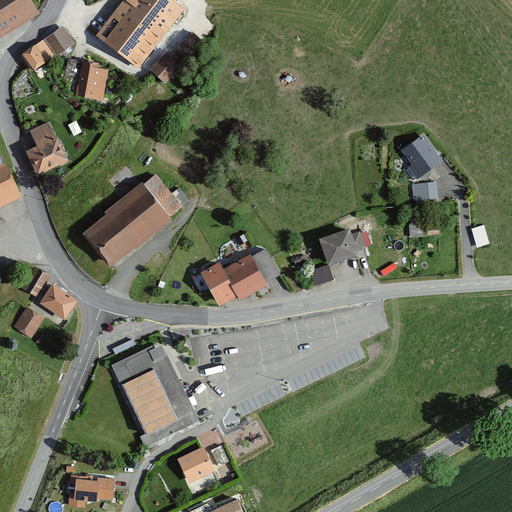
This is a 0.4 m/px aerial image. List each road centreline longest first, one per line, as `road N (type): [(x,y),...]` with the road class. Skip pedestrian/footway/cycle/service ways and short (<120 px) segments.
road 1 (residential): [(371,293),(378,327),(225,401),(209,424),(150,457),(126,511)]
road 2 (unclassified): [(99,300),(224,317),(371,293)]
road 3 (tertiary): [(99,300),(21,511)]
road 4 (tertiary): [(334,511),(511,409)]
road 5 (unclassified): [(1,77),(5,114),(45,236)]
road 6 (unclassified): [(371,293),(511,282)]
